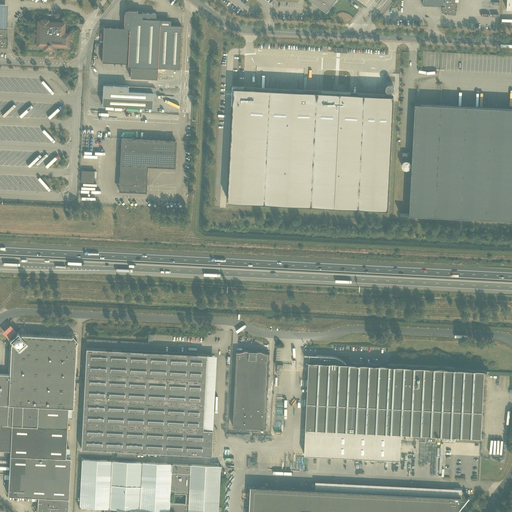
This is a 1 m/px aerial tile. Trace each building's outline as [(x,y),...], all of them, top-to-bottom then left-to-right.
[(335,0),(310,0),(326,12),(335,0)] [(422,0),(423,5),(443,6),(442,10),(444,11),(450,11),(451,13),(454,13),(455,12),(456,4),(454,2),(454,0),(422,0)] [(104,27),(102,59),(129,60),(129,66),(134,66),(134,77),(160,78),(161,67),(179,68),(181,26),(160,25),(160,20),(156,19),(156,15),(155,14),(154,13),(140,12),(140,11),(139,11),(128,11),(125,14),(124,27),(123,27),(122,28),(104,27)] [(62,35),(63,24),(47,23),(47,21),(43,21),(43,23),(39,23),(38,45),(45,45),(45,49),(53,49),(53,46),(67,46),(68,35),(62,35)] [(154,88),(128,86),(103,84),(102,105),(152,107),(153,92),(154,92),(156,90),(154,88)] [(392,92),(393,91),(394,90),(394,89),(394,88),(394,87),(394,86),(393,85),(392,85),(392,84),(391,84),(390,84),(389,84),(388,84),(388,85),(387,85),(386,86),(386,87),(386,88),(386,89),(386,90),(387,91),(388,92),(389,92),(390,92),(391,92),(392,92)] [(388,209),(394,95),(388,95),(350,93),(350,92),(322,90),(322,92),(250,88),(250,87),(243,86),(233,86),(232,104),(233,104),(228,201),(388,209)] [(400,214),(511,219),(511,108),(415,103),(409,214),(400,213),(400,214)] [(122,138),(119,184),(118,191),(146,193),(147,166),(174,167),(176,141),(135,139),(134,137),(132,139),(122,138)] [(81,170),(81,182),(94,183),(94,171),(81,170)] [(12,336),(13,337),(9,340),(12,343),(11,345),(10,351),(9,374),(0,373),(0,449),(10,450),(9,474),(8,495),(38,497),(37,510),(39,511),(43,511),(67,511),(70,458),(65,458),(68,408),(73,408),(76,343),(78,341),(72,336),(71,337),(24,335),(22,335),(20,336),(18,333),(14,336),(13,335),(13,334),(13,333),(13,332),(12,332),(11,332),(10,332),(9,333),(9,334),(9,335),(10,336),(11,336),(12,336)] [(121,350),(115,350),(106,349),(86,348),(81,449),(211,455),(212,430),(202,429),(206,355),(196,354),(121,350)] [(267,353),(266,353),(265,353),(264,353),(264,352),(262,352),(262,351),(261,351),(260,351),(259,351),(258,351),(257,351),(256,352),(250,351),(249,351),(248,351),(248,350),(247,350),(246,350),(245,350),(244,351),(243,351),(242,352),(241,352),(240,352),(239,352),(238,352),(237,352),(236,352),(233,426),(266,428),(270,354),(269,354),(268,354),(267,353)] [(342,360),(340,359),(340,358),(338,358),(337,357),(336,357),(334,356),(333,356),(332,356),(331,356),(317,355),(316,357),(311,357),(311,361),(311,362),(309,362),(309,364),(307,403),(306,429),(416,434),(416,439),(418,439),(418,441),(436,441),(436,436),(481,438),(484,371),(489,372),(489,371),(349,364),(348,365),(347,364),(346,363),(344,362),(343,361),(342,360)] [(81,459),(79,507),(104,508),(104,511),(109,511),(112,460),(81,459)] [(189,464),(171,463),(112,460),(109,511),(116,511),(117,509),(138,510),(139,511),(140,510),(169,511),(174,511),(217,511),(220,466),(221,466),(221,465),(189,464)] [(316,489),(461,497),(461,489),(316,482),(316,489)] [(266,511),(268,487),(251,486),(249,511),(266,511)] [(316,489),(268,487),(266,511),(456,511),(458,508),(460,504),(461,497),(316,489)]
